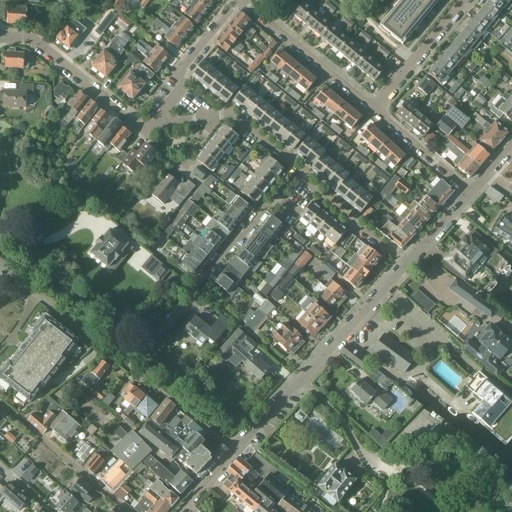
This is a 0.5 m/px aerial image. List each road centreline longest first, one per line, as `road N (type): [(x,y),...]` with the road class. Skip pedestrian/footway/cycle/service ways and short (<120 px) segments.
road 1 (residential): [(133,367),(294,169)]
road 2 (residential): [(157,121),(142,128),(36,40),(0,33)]
road 3 (residential): [(130,511),(0,403)]
road 4 (residential): [(375,107),(245,0)]
road 5 (residential): [(133,367),(0,266)]
road 6 (residential): [(299,380),(405,263)]
road 7 (residential): [(157,121),(180,90),(178,74),(239,0)]
road 8 (residential): [(405,263),(294,169)]
road 9 (residential): [(375,107),(463,0)]
road 10 (residential): [(236,450),(133,367)]
road 11 (residential): [(470,193),(375,107)]
